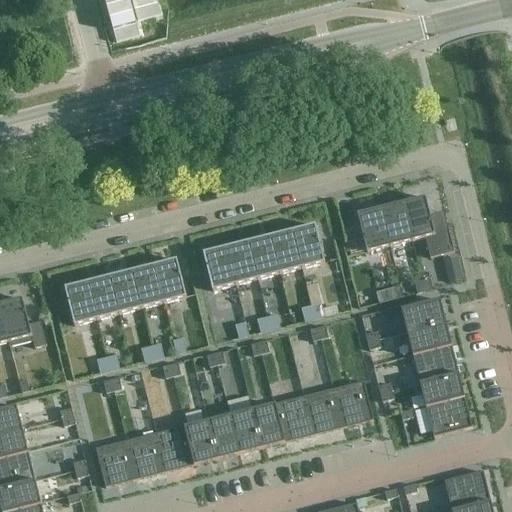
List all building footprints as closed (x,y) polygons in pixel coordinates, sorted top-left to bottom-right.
[(403,205),(413,243),(426,240),(431,260),(455,254),(446,221),(433,225),(426,199),(403,205)] [(381,210),(391,249),(413,243),(403,205),(381,210)] [(391,249),(381,210),(358,216),(368,254),(391,249)] [(293,232),(303,271),(326,265),(316,227),(293,232)] [(271,238),(281,276),(303,271),(293,232),(271,238)] [(281,276),(271,238),(249,244),(258,282),(281,276)] [(258,282),(249,244),(227,249),(236,287),(258,282)] [(236,287),(227,249),(204,255),(213,293),(236,287)] [(155,267),(164,306),(187,300),(178,261),(155,267)] [(133,273),(142,311),(164,306),(155,267),(133,273)] [(461,272),(447,276),(449,285),(463,282),(461,272)] [(120,317),(142,311),(133,273),(110,278),(120,317)] [(88,284),(98,322),(120,317),(110,278),(88,284)] [(426,294),(433,292),(430,281),(423,282),(426,294)] [(418,296),(426,294),(423,282),(415,284),(418,296)] [(98,322),(88,284),(65,290),(75,328),(98,322)] [(312,308),(321,306),(323,305),(318,285),(307,288),(312,308)] [(393,290),(396,302),(404,300),(401,288),(393,290)] [(0,306),(11,349),(34,343),(35,350),(47,347),(42,324),(30,327),(23,300),(0,306)] [(402,311),(408,337),(447,327),(441,302),(402,311)] [(0,346),(9,345),(10,349),(11,349),(0,306),(0,346)] [(315,322),(325,319),(321,306),(312,308),(315,322)] [(305,324),(315,322),(312,308),(302,311),(305,324)] [(271,333),(281,330),(277,317),(267,319),(271,333)] [(271,333),(267,319),(258,322),(261,335),(271,333)] [(239,341),(249,338),(246,325),(236,327),(239,341)] [(454,353),(447,327),(408,337),(415,363),(454,353)] [(329,340),(326,329),(318,330),(321,342),(329,340)] [(321,342),(318,330),(311,332),(311,333),(313,344),(321,342)] [(378,334),(366,337),(368,345),(380,342),(378,334)] [(173,343),(177,356),(187,354),(184,340),(173,343)] [(382,350),(380,342),(368,345),(369,350),(370,353),(382,350)] [(270,355),(267,343),(259,345),(262,357),(270,355)] [(262,357),(259,345),(251,347),(254,359),(262,357)] [(151,349),(155,362),(165,360),(161,346),(151,349)] [(142,351),(145,365),(155,362),(151,349),(142,351)] [(460,379),(454,353),(415,363),(421,388),(460,379)] [(226,366),(223,354),(215,356),(218,368),(226,366)] [(218,368),(215,356),(207,358),(210,370),(218,368)] [(107,360),(111,373),(121,371),(117,357),(107,360)] [(111,373),(107,360),(97,362),(101,376),(111,373)] [(182,377),(179,366),(171,367),(174,379),(182,377)] [(174,379),(171,367),(163,369),(163,370),(166,381),(174,379)] [(467,404),(460,379),(421,388),(428,414),(467,404)] [(123,392),(120,380),(112,382),(115,394),(123,392)] [(20,384),(23,395),(30,393),(28,382),(20,384)] [(115,394),(112,382),(104,384),(107,396),(115,394)] [(365,384),(338,390),(348,429),(375,423),(365,384)] [(391,386),(379,389),(380,391),(381,397),(393,394),(391,386)] [(0,388),(0,396),(1,401),(8,399),(5,387),(0,388)] [(338,390),(311,397),(321,436),(348,429),(338,390)] [(395,401),(393,394),(381,397),(383,404),(395,401)] [(311,397),(284,404),(294,443),(321,436),(311,397)] [(284,404),(257,411),(267,450),(294,443),(284,404)] [(473,430),(467,404),(428,414),(434,440),(473,430)] [(17,408),(0,412),(0,439),(24,434),(17,408)] [(74,419),(72,411),(61,414),(63,422),(74,419)] [(257,411),(231,417),(240,456),(267,450),(257,411)] [(403,423),(415,420),(413,412),(401,415),(403,423)] [(231,417),(204,424),(213,463),(240,456),(231,417)] [(76,427),(74,419),(63,422),(64,429),(76,427)] [(204,424),(177,431),(187,470),(213,463),(204,424)] [(177,431),(150,438),(160,477),(187,470),(177,431)] [(24,434),(0,439),(0,467),(30,460),(24,434)] [(150,438),(123,444),(133,483),(160,477),(150,438)] [(123,444),(96,451),(106,490),(133,483),(123,444)] [(30,460),(0,467),(0,494),(37,485),(30,460)] [(87,470),(85,463),(74,466),(76,473),(87,470)] [(89,478),(87,470),(76,473),(78,481),(89,478)] [(445,483),(452,510),(491,501),(484,474),(445,483)] [(37,485),(0,494),(0,504),(1,511),(38,511),(43,511),(37,485)] [(418,494),(416,487),(404,490),(406,497),(418,494)] [(387,502),(399,499),(397,492),(385,494),(387,502)] [(70,507),(81,504),(79,496),(68,499),(70,507)] [(493,511),(491,501),(452,510),(452,511),(493,511)]
